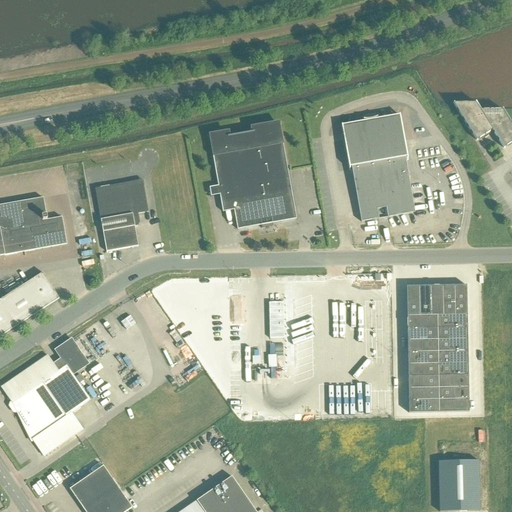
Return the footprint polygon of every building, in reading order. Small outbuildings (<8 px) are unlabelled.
[(475,104),(454,104),(453,103),(453,104),(457,111),(476,141),(477,141),(477,140),(492,131),(504,149),(504,148),(511,142),(511,125),(502,110),(502,111),(481,111),(475,102),(474,102),(475,104)] [(352,171),(361,223),(415,213),(405,161),(408,161),(400,117),(377,121),(376,119),(365,121),(365,123),(342,128),(349,171),(352,171)] [(281,134),(279,125),(253,130),(253,132),(228,137),(228,134),(210,137),(212,146),(211,146),(213,158),(223,213),(234,211),(237,230),(261,226),(262,229),(273,227),(273,224),(296,220),(283,145),(284,145),(282,134),(281,134)] [(138,214),(148,212),(143,181),(95,189),(106,252),(138,247),(135,227),(137,226),(139,223),(138,214)] [(0,256),(67,245),(62,218),(47,221),(43,199),(0,206),(0,256)] [(0,337),(59,299),(42,274),(0,300),(0,337)] [(442,287),(443,317),(455,316),(454,286),(442,287)] [(454,286),(455,316),(467,316),(466,286),(454,286)] [(406,287),(407,317),(419,317),(418,287),(406,287)] [(418,287),(419,317),(431,317),(430,287),(418,287)] [(430,287),(431,317),(437,317),(443,317),(442,287),(430,287)] [(284,339),(283,303),(269,303),(270,339),(284,339)] [(437,317),(437,329),(467,328),(467,316),(455,316),(443,317),(437,317)] [(126,331),(136,325),(130,317),(120,323),(126,331)] [(407,317),(407,329),(437,329),(437,317),(431,317),(419,317),(407,317)] [(437,329),(437,341),(467,340),(467,328),(437,329)] [(407,329),(407,341),(437,341),(437,329),(407,329)] [(61,359),(66,366),(82,355),(71,340),(55,351),(61,359)] [(437,341),(438,353),(468,352),(467,340),(437,341)] [(407,341),(408,353),(438,353),(437,341),(407,341)] [(281,355),(281,346),(272,346),(272,355),(265,356),(266,368),(273,368),(273,355),(281,355)] [(438,353),(438,365),(468,364),(468,352),(438,353)] [(408,353),(408,365),(438,365),(438,353),(408,353)] [(90,401),(66,366),(58,372),(47,356),(1,388),(12,405),(17,402),(40,435),(32,441),(35,444),(39,450),(44,457),(83,431),(71,414),(90,401)] [(438,365),(438,377),(468,376),(468,364),(438,365)] [(408,365),(408,377),(438,377),(438,365),(408,365)] [(438,377),(438,389),(468,388),(468,376),(438,377)] [(408,377),(408,389),(438,389),(438,377),(408,377)] [(438,389),(439,401),(469,400),(468,388),(438,389)] [(408,389),(409,401),(439,401),(438,389),(408,389)] [(439,401),(439,413),(469,412),(469,400),(439,401)] [(409,401),(409,413),(439,413),(439,401),(409,401)] [(439,511),(473,511),(479,511),(478,462),(438,463),(439,511)] [(126,511),(132,508),(103,467),(69,490),(84,511),(126,511)] [(255,511),(231,477),(181,511),(255,511)]
